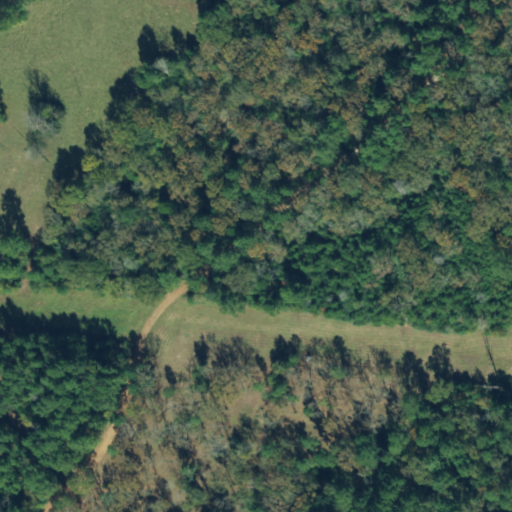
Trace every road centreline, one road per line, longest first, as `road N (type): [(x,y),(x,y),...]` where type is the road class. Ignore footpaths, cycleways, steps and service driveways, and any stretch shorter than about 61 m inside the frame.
road 1 (track): [(154,319),(190,278),(319,198),(428,68),(458,14),(457,0)]
road 2 (track): [(154,319),(46,268),(46,133),(84,0)]
road 3 (track): [(42,511),(120,426),(154,319)]
